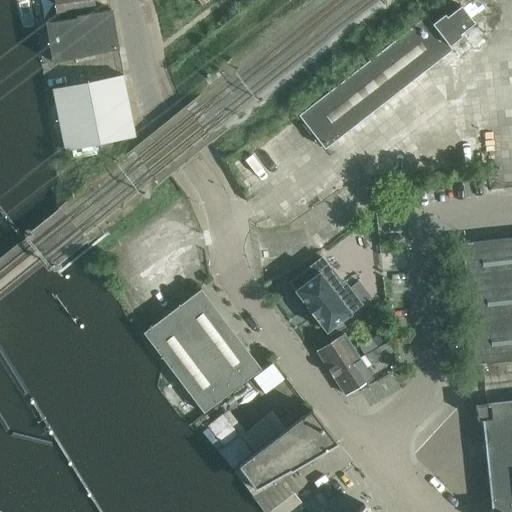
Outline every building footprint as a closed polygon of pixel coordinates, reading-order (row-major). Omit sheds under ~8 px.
[(53,0),(55,5),(57,20),(95,12),(93,0),(53,0)] [(432,23),(426,15),(299,115),(325,148),(452,49),(449,45),(462,35),(460,33),(474,22),(461,4),(447,16),(445,13),(432,23)] [(95,12),(57,20),(47,21),(53,61),(118,48),(111,9),(95,12)] [(135,137),(123,75),(53,88),(65,150),(135,137)] [(27,233),(27,234),(29,236),(48,260),(53,267),(55,268),(55,269),(56,269),(57,269),(58,269),(60,267),(61,267),(61,266),(61,265),(61,264),(60,264),(60,263),(33,228),(32,227),(31,227),(30,227),(29,227),(28,227),(27,228),(26,229),(25,230),(26,231),(26,233),(27,233)] [(29,236),(27,234),(24,236),(24,237),(23,238),(24,239),(24,240),(48,269),(48,270),(49,270),(50,270),(50,269),(53,267),(48,260),(29,236)] [(462,243),(475,365),(485,364),(485,363),(511,360),(511,237),(472,242),(462,243)] [(326,331),(340,320),(361,304),(344,281),(342,282),(322,257),(290,282),(296,290),(295,290),(306,305),(305,305),(314,317),(315,316),(326,331)] [(358,281),(350,288),(362,303),(370,297),(358,281)] [(261,369),(202,291),(201,289),(143,332),(204,412),(261,369)] [(340,320),(326,331),(330,336),(346,327),(340,320)] [(317,351),(334,377),(360,359),(344,333),(317,351)] [(372,338),(378,348),(385,343),(380,334),(372,338)] [(385,343),(378,348),(364,355),(369,364),(390,353),(385,343)] [(360,359),(334,377),(345,395),(372,377),(360,359)] [(511,511),(511,401),(490,404),(490,403),(487,404),(476,405),(477,420),(482,419),(492,511),(511,511)] [(312,409),(238,465),(255,487),(289,468),(290,470),(337,442),(312,409)]
